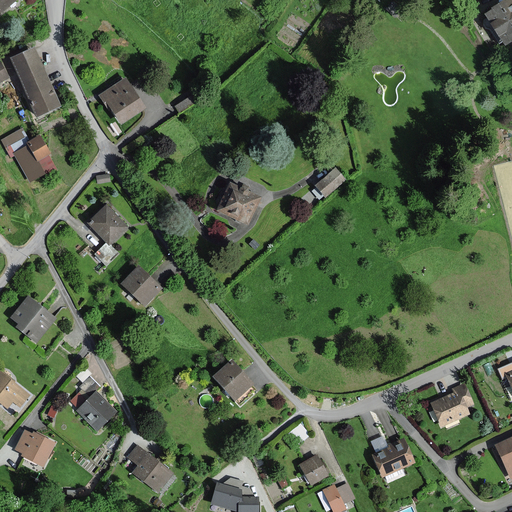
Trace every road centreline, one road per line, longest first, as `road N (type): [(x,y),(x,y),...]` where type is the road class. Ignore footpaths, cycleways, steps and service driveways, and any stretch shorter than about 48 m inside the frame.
road 1 (residential): [(382,397),(327,415),(294,400),(196,282),(108,153)]
road 2 (residential): [(382,397),(477,503),(511,497)]
road 3 (residential): [(108,153),(62,60),(53,0)]
road 4 (residential): [(511,339),(382,397)]
